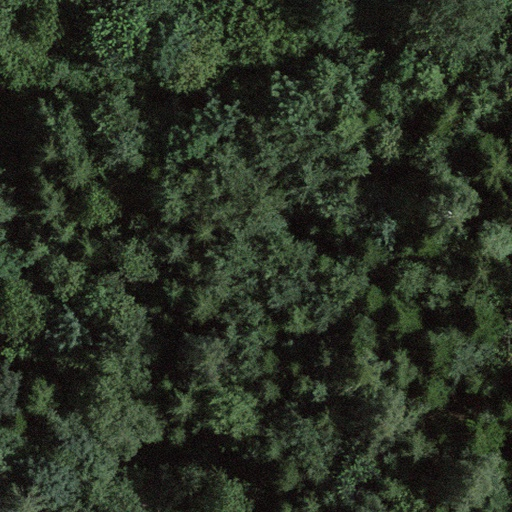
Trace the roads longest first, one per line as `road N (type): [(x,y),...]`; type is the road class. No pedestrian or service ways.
road 1 (track): [(511,22),(386,38),(153,90),(71,94),(0,81)]
road 2 (track): [(0,192),(94,447),(157,511)]
